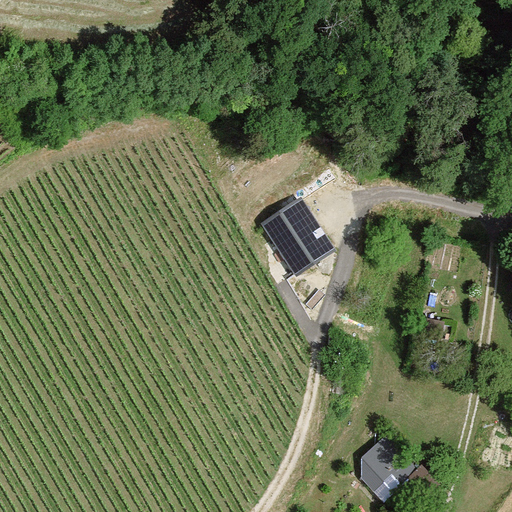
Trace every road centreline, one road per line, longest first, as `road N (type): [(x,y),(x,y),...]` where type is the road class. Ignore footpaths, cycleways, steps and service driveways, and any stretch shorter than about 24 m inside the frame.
road 1 (track): [(442,499),(484,344),(498,212)]
road 2 (unclassified): [(345,283),(369,199),(410,194),(511,214)]
road 3 (track): [(261,511),(296,444),(319,359)]
